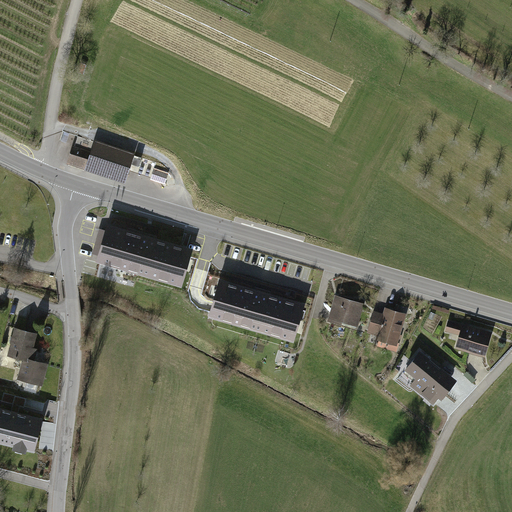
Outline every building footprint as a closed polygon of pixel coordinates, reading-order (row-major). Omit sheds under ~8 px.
[(92,151),(74,144),(67,164),(126,184),(136,153),(96,140),(92,151)] [(141,172),(142,162),(136,161),(134,171),(141,172)] [(194,250),(109,225),(103,243),(98,263),(183,288),(194,250)] [(207,314),(293,339),(304,302),(218,277),(207,314)] [(365,302),(335,293),(327,319),(357,328),(365,302)] [(406,312),(385,306),(383,312),(373,309),(367,332),(375,334),(375,336),(379,337),(376,346),(397,351),(402,334),(399,333),(406,312)] [(455,347),(485,356),(492,332),(448,319),(445,330),(458,334),(455,347)] [(37,331),(15,325),(7,353),(24,357),(28,358),(28,356),(35,358),(38,347),(33,346),(37,331)] [(457,379),(420,348),(404,367),(416,377),(410,384),(433,403),(438,396),(441,398),(457,379)] [(23,359),(22,359),(17,377),(43,384),(50,361),(35,358),(28,356),(28,358),(24,357),(23,359)] [(4,403),(27,407),(29,398),(5,394),(4,403)] [(43,416),(0,405),(0,440),(35,449),(43,416)]
